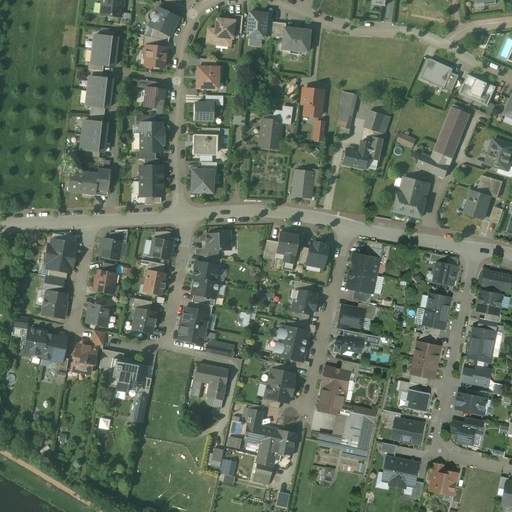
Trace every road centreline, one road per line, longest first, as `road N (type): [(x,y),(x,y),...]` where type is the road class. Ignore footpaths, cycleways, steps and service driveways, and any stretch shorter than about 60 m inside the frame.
road 1 (residential): [(511,468),(441,444),(474,249)]
road 2 (residential): [(269,0),(329,25),(418,34),(511,79)]
road 3 (residential): [(347,226),(304,408)]
road 4 (residential): [(186,216),(268,213),(347,226)]
road 5 (unknown): [(163,343),(236,366),(221,441)]
road 6 (residential): [(178,216),(177,80)]
road 7 (residential): [(347,226),(474,249)]
road 8 (residential): [(186,216),(163,343)]
